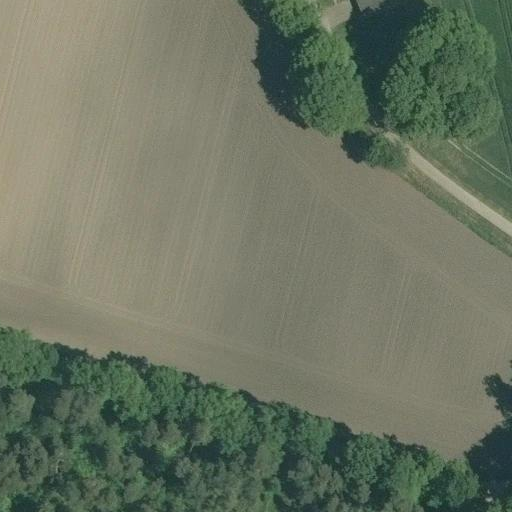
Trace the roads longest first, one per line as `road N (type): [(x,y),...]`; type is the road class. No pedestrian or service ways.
road 1 (unclassified): [(0,339),(511,490)]
road 2 (unclassified): [(312,0),(342,70),(408,152),(511,232)]
